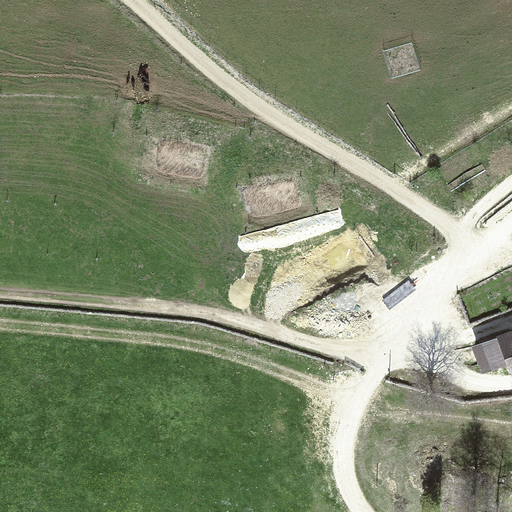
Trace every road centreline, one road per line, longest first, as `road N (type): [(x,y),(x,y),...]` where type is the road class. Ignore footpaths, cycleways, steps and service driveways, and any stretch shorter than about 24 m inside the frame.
road 1 (track): [(479,253),(113,0)]
road 2 (track): [(376,354),(204,313),(0,290)]
road 3 (track): [(357,386),(186,340),(0,325)]
road 4 (track): [(479,253),(394,326),(357,386)]
road 5 (track): [(394,326),(465,378),(511,380)]
road 6 (track): [(357,386),(345,465),(363,511)]
